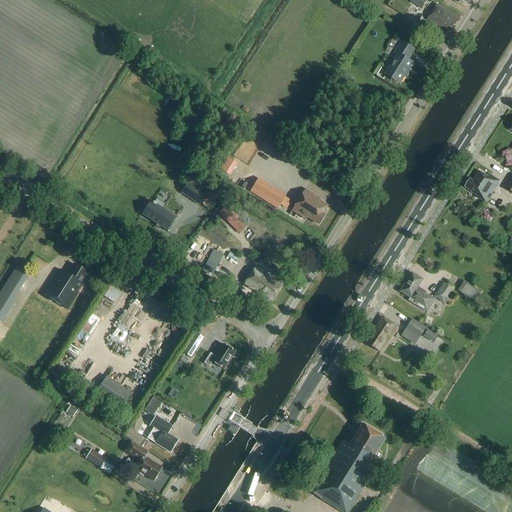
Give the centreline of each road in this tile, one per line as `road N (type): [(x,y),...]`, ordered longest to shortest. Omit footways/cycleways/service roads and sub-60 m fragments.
road 1 (primary): [(274,443),(511,65)]
road 2 (unclassified): [(268,340),(484,0)]
road 3 (unclassified): [(268,340),(0,171)]
road 4 (track): [(327,358),(511,469)]
